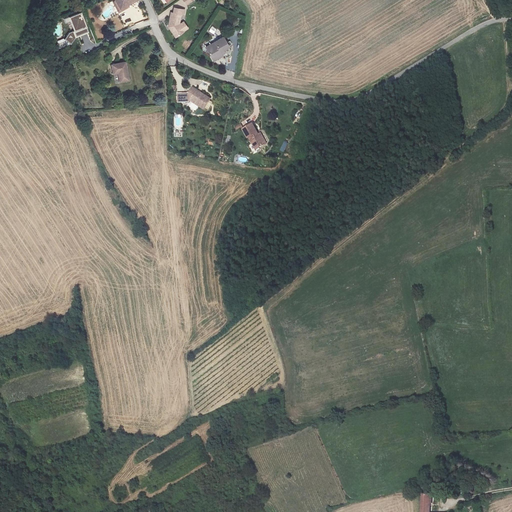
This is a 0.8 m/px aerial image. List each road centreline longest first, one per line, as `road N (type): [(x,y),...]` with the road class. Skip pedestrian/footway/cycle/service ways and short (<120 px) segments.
road 1 (unclassified): [(511,18),(479,26),(361,97),(333,101),(230,80),(184,61),(157,35),(145,0)]
road 2 (track): [(259,310),(505,107),(503,18)]
